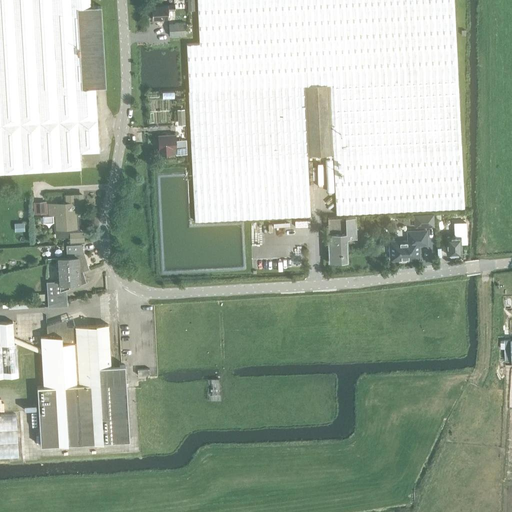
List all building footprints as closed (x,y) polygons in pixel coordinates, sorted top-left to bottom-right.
[(91,7),(90,0),(0,0),(0,173),(80,168),(80,153),(99,151),(95,87),(106,86),(101,6),(91,7)] [(465,208),(454,0),(197,0),(199,43),(186,43),(195,221),(310,215),(307,155),(333,154),(336,214),(465,208)] [(187,0),(188,10),(195,10),(194,0),(187,0)] [(152,18),(168,17),(168,11),(176,10),(175,5),(152,5),(152,18)] [(170,36),(186,34),(186,23),(169,24),(170,36)] [(176,140),(176,134),(158,134),(159,153),(173,152),(173,148),(177,148),(177,154),(187,153),(187,140),(176,140)] [(77,232),(76,212),(83,212),(83,195),(67,195),(67,204),(47,205),(48,215),(53,214),(55,235),(70,234),(70,240),(82,240),(82,231),(77,232)] [(329,261),(347,261),(346,238),(357,237),(356,216),(328,217),(329,261)] [(22,231),(22,222),(14,223),(15,231),(22,231)] [(418,257),(417,244),(427,243),(426,230),(408,231),(408,241),(390,242),(390,246),(389,247),(389,254),(391,254),(391,259),(418,257)] [(462,244),(461,231),(454,231),(454,235),(446,236),(447,254),(448,254),(450,255),(455,255),(456,254),(461,253),(461,244),(462,244)] [(54,281),(47,281),(48,302),(48,304),(48,306),(56,306),(55,292),(66,288),(86,282),(83,271),(89,269),(84,252),(81,244),(66,244),(67,257),(57,257),(59,278),(54,280),(54,281)] [(0,343),(2,344),(14,343),(13,321),(0,321),(0,343)] [(125,364),(120,365),(111,365),(108,324),(62,327),(60,321),(47,325),(47,335),(41,336),(43,386),(37,387),(41,446),(130,440),(125,364)] [(16,343),(14,343),(2,344),(2,349),(0,348),(0,377),(18,376),(16,343)] [(219,378),(218,378),(206,379),(206,400),(220,400),(219,384),(219,378)] [(0,458),(18,458),(16,415),(0,415),(0,458)]
